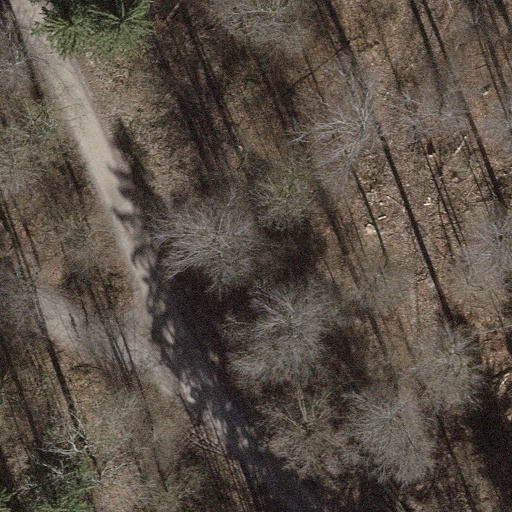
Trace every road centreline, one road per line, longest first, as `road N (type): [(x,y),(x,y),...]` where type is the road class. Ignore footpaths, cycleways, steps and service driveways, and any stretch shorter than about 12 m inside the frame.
road 1 (track): [(29,0),(192,375),(226,431),(315,511)]
road 2 (track): [(192,375),(0,287)]
road 3 (track): [(122,511),(226,431)]
